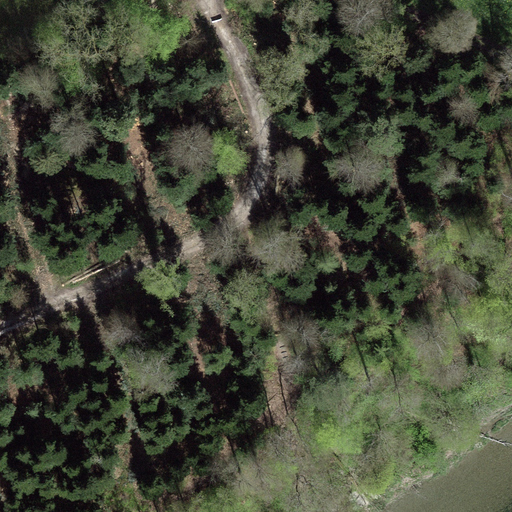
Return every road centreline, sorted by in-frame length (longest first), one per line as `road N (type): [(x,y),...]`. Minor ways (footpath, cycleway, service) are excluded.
road 1 (track): [(0,328),(190,248),(247,202),(264,168),(263,131),(205,0)]
road 2 (track): [(370,0),(511,54)]
